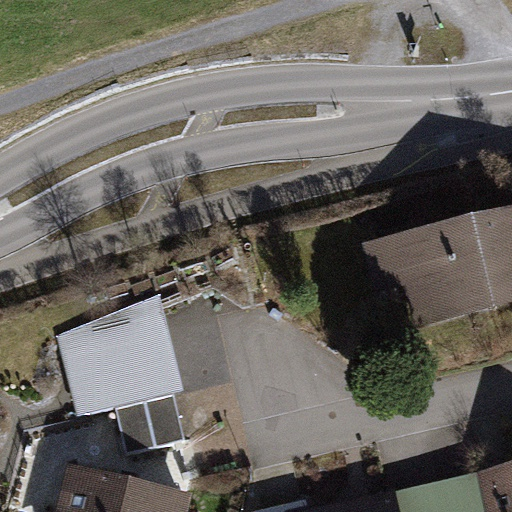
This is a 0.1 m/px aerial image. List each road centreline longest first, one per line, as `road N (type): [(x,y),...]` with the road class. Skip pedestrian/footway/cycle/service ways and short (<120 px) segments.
road 1 (tertiary): [(0,211),(94,158),(208,122),(511,91)]
road 2 (track): [(325,0),(0,105)]
road 3 (residential): [(296,412),(356,423),(511,393)]
